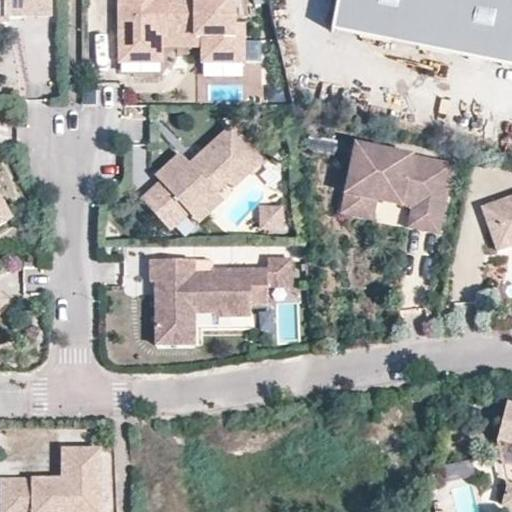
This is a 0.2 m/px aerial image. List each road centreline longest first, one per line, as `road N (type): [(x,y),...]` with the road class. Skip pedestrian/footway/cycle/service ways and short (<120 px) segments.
road 1 (residential): [(78,397),(175,397),(454,356),(511,357)]
road 2 (residential): [(74,141),(78,397)]
